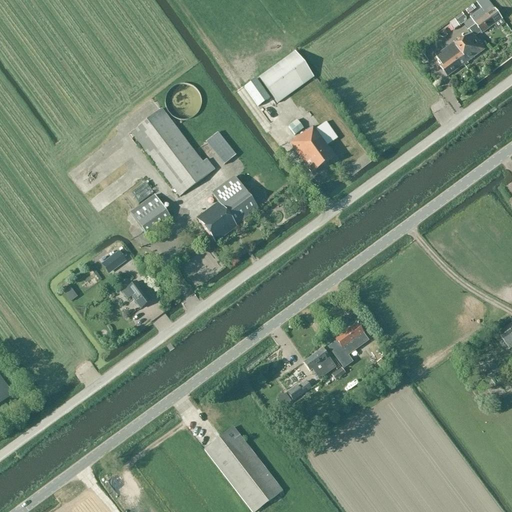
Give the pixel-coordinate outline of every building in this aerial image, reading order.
[(476,25),(469,29),(472,34),(475,37),(481,33),(482,34),(502,19),(488,0),(479,0),(476,2),(481,9),(470,17),(471,18),(476,25)] [(454,42),(436,56),(443,65),(440,67),(447,77),(484,50),(475,37),(472,34),(456,46),(454,42)] [(277,104),(314,78),(295,52),(258,78),(277,104)] [(256,79),(245,87),(259,105),(268,97),(256,79)] [(215,171),(207,160),(203,163),(162,109),(130,133),(179,197),(215,171)] [(310,118),(317,126),(328,117),(321,109),(310,118)] [(296,121),(288,128),(294,136),(303,129),(296,121)] [(311,175),(335,158),(327,147),(338,140),(325,122),(315,130),(313,127),(289,144),(311,175)] [(224,166),(236,156),(218,133),(205,143),(224,166)] [(216,201),(195,218),(215,245),(237,228),(236,226),(258,209),(234,177),(211,194),(216,201)] [(145,183),(131,194),(138,204),(153,193),(145,183)] [(154,196),(130,213),(146,236),(170,219),(154,196)] [(119,252),(103,264),(109,272),(125,261),(119,252)] [(129,300),(132,297),(142,309),(151,302),(137,283),(124,293),(129,300)] [(69,289),(63,293),(70,302),(76,298),(69,289)] [(511,324),(499,334),(510,350),(511,348),(511,324)] [(336,342),(327,348),(329,349),(341,367),(343,369),(352,362),(347,356),(368,341),(362,334),(356,325),(335,340),(336,342)] [(335,368),(322,349),(303,363),(309,372),(312,370),(318,378),(320,377),(321,378),(335,368)] [(382,373),(390,367),(384,358),(376,363),(382,373)] [(291,371),(294,378),(300,375),(297,368),(291,371)] [(341,369),(331,376),(335,381),(345,374),(341,369)] [(296,386),(286,393),(293,402),(311,390),(306,382),(297,387),(296,386)] [(278,400),(276,401),(282,409),(291,403),(285,395),(283,396),(282,395),(281,395),(279,396),(278,396),(278,398),(277,399),(278,400)] [(233,429),(204,451),(251,511),(256,511),(282,493),(233,429)]
